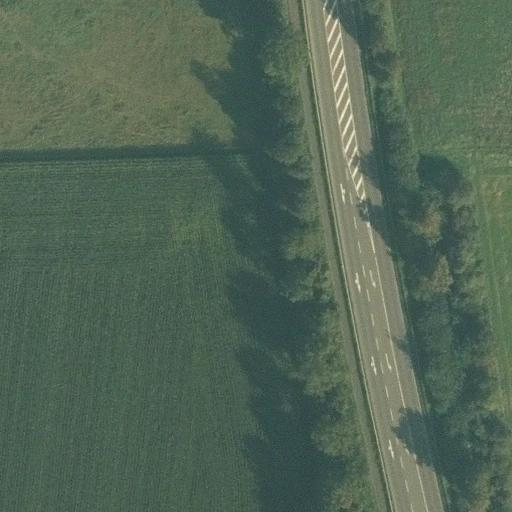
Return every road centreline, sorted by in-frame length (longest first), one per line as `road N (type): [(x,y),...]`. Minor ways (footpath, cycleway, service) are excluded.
road 1 (secondary): [(435,511),(376,227),(344,0)]
road 2 (secondary): [(320,0),(408,511)]
